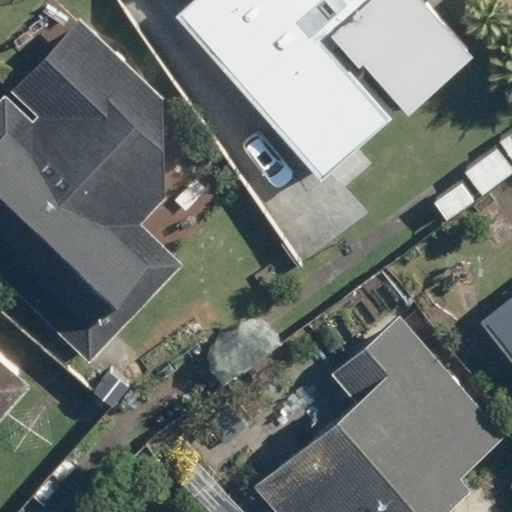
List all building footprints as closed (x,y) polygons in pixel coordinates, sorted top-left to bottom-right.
[(182,0),(178,4),(321,165),(391,103),(336,42),(349,30),(412,100),(476,43),(436,0),(182,0)] [(0,90),(0,269),(94,356),(187,253),(147,216),(165,196),(168,91),(82,7),(0,90)] [(511,293),(487,313),(511,345),(511,293)] [(349,381),(251,474),(287,511),(454,511),(446,503),(473,477),(462,466),(506,425),(393,305),(332,363),(349,381)] [(0,407),(35,365),(0,336),(0,407)]
